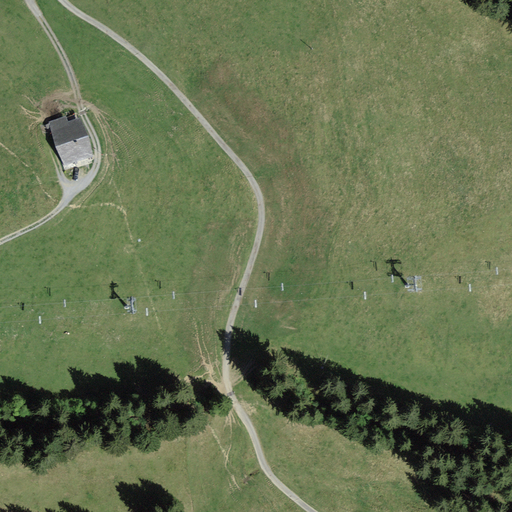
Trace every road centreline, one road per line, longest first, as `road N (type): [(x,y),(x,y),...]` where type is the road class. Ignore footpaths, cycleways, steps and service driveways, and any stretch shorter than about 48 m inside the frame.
road 1 (unclassified): [(312,511),(275,480),(229,387),(234,314),(265,223),(261,189),(158,72),(63,0)]
road 2 (track): [(0,242),(58,213),(98,170),(102,154),(66,63),(37,16)]
